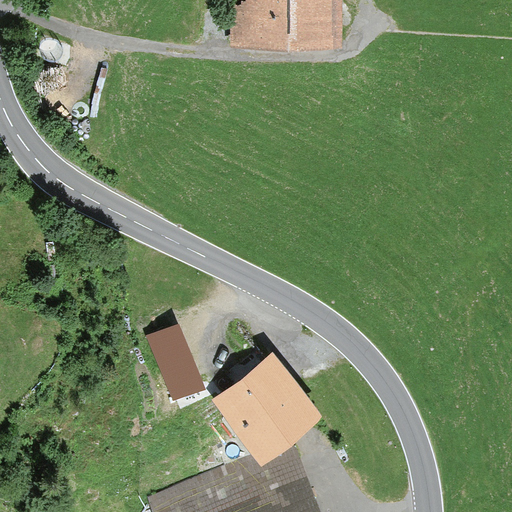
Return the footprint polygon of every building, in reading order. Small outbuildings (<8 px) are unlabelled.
[(279,44),(278,0),(227,0),(228,44),(279,44)] [(340,0),(278,0),(279,44),(341,44),(340,0)] [(147,327),(176,391),(210,375),(181,312),(147,327)] [(303,432),(322,414),(272,351),(210,401),(254,453),(257,461),(281,451),(293,442),(303,432)] [(151,511),(321,511),(293,446),(281,451),(257,461),(254,453),(146,499),(151,511)]
